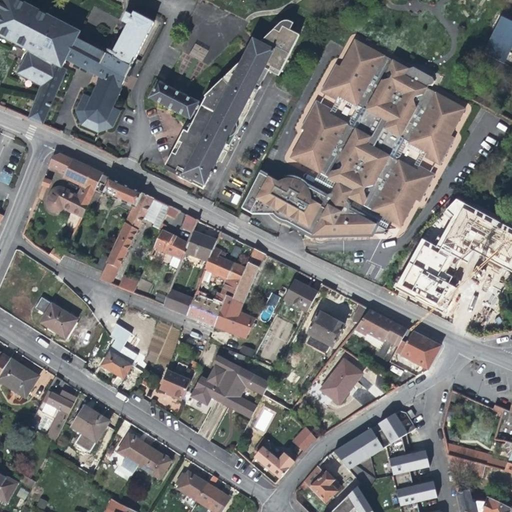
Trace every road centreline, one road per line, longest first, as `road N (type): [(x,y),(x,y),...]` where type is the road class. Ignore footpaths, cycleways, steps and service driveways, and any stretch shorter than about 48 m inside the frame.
road 1 (residential): [(463,343),(48,137)]
road 2 (residential): [(0,328),(274,501)]
road 3 (residential): [(274,501),(317,448),(432,378)]
road 4 (residential): [(432,378),(431,429),(448,511)]
road 5 (residential): [(48,137),(0,251)]
